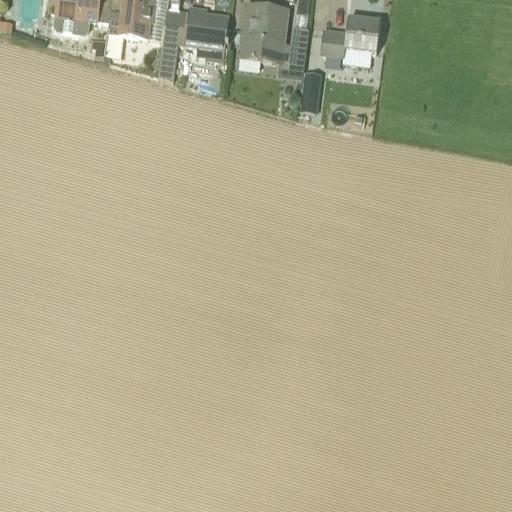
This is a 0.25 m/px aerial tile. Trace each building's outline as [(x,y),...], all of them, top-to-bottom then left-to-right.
[(83,36),(84,25),(109,28),(112,0),(58,0),(55,22),(54,22),(53,33),(56,37),(78,40),(83,36)] [(123,41),(147,44),(152,0),(112,0),(109,28),(104,63),(120,65),(123,41)] [(303,77),(309,35),(292,33),(289,49),(283,49),(288,15),(247,9),(244,35),(228,33),(226,45),(242,47),(240,63),(280,68),(279,74),(303,77)] [(164,31),(158,82),(173,87),(178,50),(225,56),(226,45),(228,33),(229,22),(188,17),(186,34),(164,31)] [(320,59),(343,62),(343,69),(369,72),(371,58),(376,58),(381,26),(348,22),(346,39),(323,36),(320,59)] [(0,26),(0,33),(1,33),(0,36),(11,38),(13,28),(0,26)]
